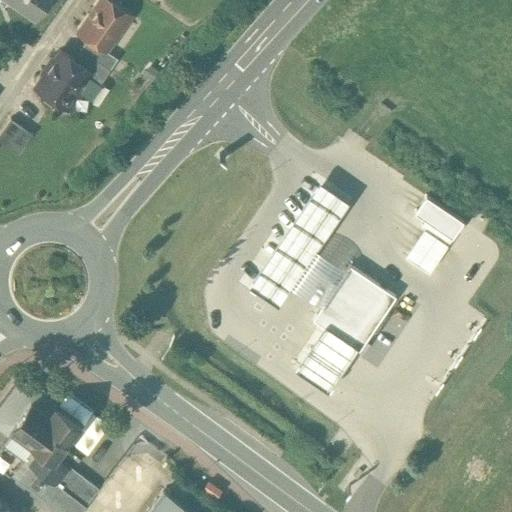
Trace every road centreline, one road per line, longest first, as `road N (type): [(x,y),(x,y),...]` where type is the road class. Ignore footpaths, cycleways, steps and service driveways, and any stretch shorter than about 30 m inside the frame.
road 1 (primary): [(87,244),(302,0)]
road 2 (primary): [(313,511),(145,387),(81,325)]
road 3 (residential): [(0,121),(80,0)]
